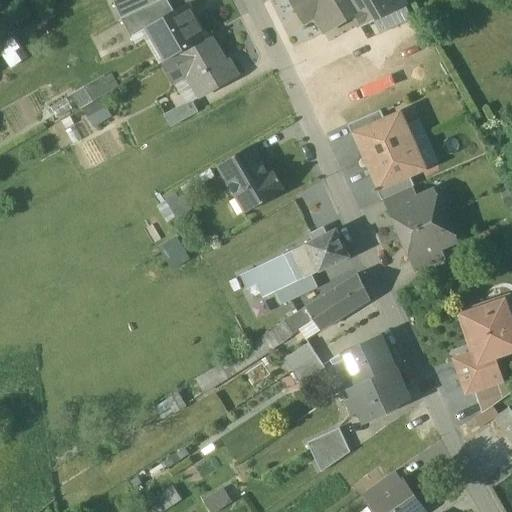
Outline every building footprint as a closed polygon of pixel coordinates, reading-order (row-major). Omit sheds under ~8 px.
[(114,0),(113,1),(121,19),(161,0),(114,0)] [(166,0),(161,0),(121,19),(131,38),(149,27),(148,26),(173,12),(166,0)] [(294,0),(300,10),(308,5),(325,32),(354,15),(368,7),(364,0),(294,0)] [(402,0),(364,0),(368,7),(354,15),(361,27),(362,26),(406,6),(402,0)] [(173,12),(148,26),(149,27),(167,60),(205,38),(186,4),(173,12)] [(225,61),(210,35),(205,38),(167,60),(161,63),(173,83),(188,74),(201,97),(237,76),(227,59),(225,61)] [(103,76),(73,94),(82,109),(112,91),(103,76)] [(191,99),(164,114),(171,127),(198,112),(191,99)] [(71,111),(65,101),(51,109),(57,118),(71,111)] [(104,101),(84,112),(94,128),(113,116),(104,101)] [(380,110),(347,125),(353,137),(356,135),(356,134),(385,121),(380,110)] [(385,121),(356,134),(356,135),(368,161),(412,141),(400,115),(385,121)] [(73,126),(64,131),(72,144),(81,139),(73,126)] [(412,141),(368,161),(379,187),(380,188),(409,175),(424,168),(412,141)] [(251,145),(218,165),(247,213),(280,193),(279,192),(284,188),(274,171),(268,174),(251,145)] [(409,175),(380,188),(379,187),(376,188),(381,201),(386,199),(386,198),(410,188),(414,186),(409,175)] [(410,188),(386,198),(386,199),(391,209),(391,210),(415,199),(410,188)] [(415,199),(391,210),(391,209),(390,210),(401,235),(445,216),(433,190),(415,199)] [(234,216),(243,210),(236,197),(226,202),(234,216)] [(445,216),(401,235),(412,261),(414,260),(437,249),(438,250),(456,241),(445,216)] [(323,229),(311,235),(314,240),(326,235),(323,229)] [(314,240),(308,244),(321,269),(348,256),(336,230),(326,235),(314,240)] [(171,267),(189,258),(179,236),(161,244),(171,267)] [(308,244),(249,273),(255,286),(267,280),(274,293),(276,291),(291,284),(321,269),(308,244)] [(437,249),(414,260),(419,271),(442,261),(438,250),(437,249)] [(249,273),(241,277),(248,290),(255,286),(249,273)] [(359,274),(329,293),(341,317),(370,299),(359,274)] [(291,284),(276,291),(281,301),(282,303),(297,296),(291,284)] [(329,293),(308,306),(315,317),(322,329),(341,317),(329,293)] [(281,301),(273,305),(278,315),(286,311),(282,303),(281,301)] [(505,305),(485,312),(483,306),(461,314),(475,355),(491,349),(493,356),(511,349),(511,324),(505,305)] [(308,306),(287,320),(287,321),(293,331),(315,317),(308,306)] [(287,321),(266,336),(268,339),(274,347),(295,334),(293,331),(287,321)] [(377,336),(344,351),(351,366),(357,385),(394,368),(386,351),(384,352),(377,336)] [(268,339),(223,367),(231,376),(274,347),(268,339)] [(309,342),(283,360),(291,372),(318,355),(309,342)] [(475,355),(458,361),(468,390),(501,379),(493,356),(491,349),(475,355)] [(351,366),(344,351),(332,360),(338,371),(351,366)] [(318,355),(293,371),(302,383),(326,367),(318,355)] [(357,385),(349,389),(364,421),(394,407),(393,404),(407,397),(394,368),(357,385)] [(216,372),(197,384),(207,390),(222,381),(216,372)] [(185,404),(178,393),(168,399),(175,411),(185,404)] [(163,419),(175,411),(168,399),(156,407),(163,419)] [(492,405),(474,418),(481,428),(496,417),(499,415),(492,405)] [(511,405),(499,415),(496,417),(511,438),(511,405)] [(339,428),(307,443),(321,472),(350,452),(339,428)] [(394,471),(364,492),(371,502),(400,481),(394,471)] [(371,502),(370,503),(376,511),(419,511),(423,509),(402,480),(400,481),(371,502)] [(173,487),(145,506),(149,511),(162,511),(182,499),(173,487)] [(224,488),(204,501),(211,511),(216,511),(233,501),(224,488)]
